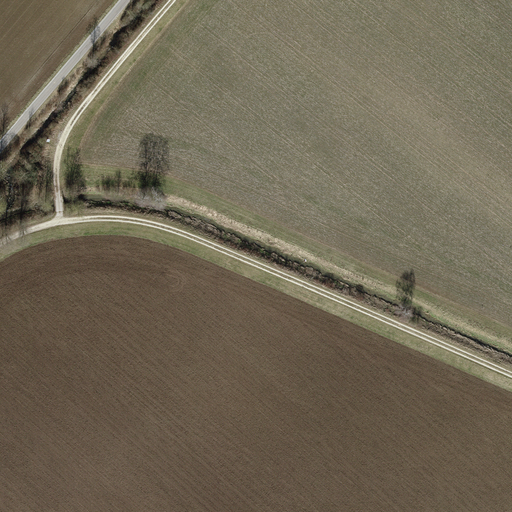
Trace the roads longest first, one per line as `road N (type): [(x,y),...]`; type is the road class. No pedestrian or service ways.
road 1 (track): [(60,220),(164,226),(511,373)]
road 2 (track): [(60,220),(55,177),(72,119),(171,0)]
